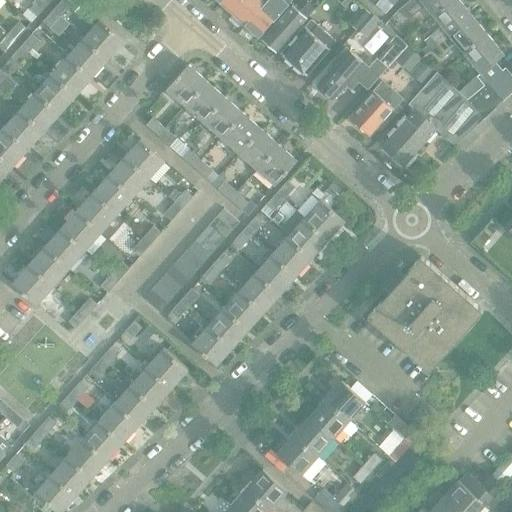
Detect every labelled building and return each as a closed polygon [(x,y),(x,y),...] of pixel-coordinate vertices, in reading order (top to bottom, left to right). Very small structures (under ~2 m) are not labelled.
[(37,0),(30,10),(37,16),(47,4),(42,0),(37,0)] [(76,0),(61,0),(53,9),(61,17),(76,0)] [(222,0),(221,2),(234,13),(245,0),(222,0)] [(245,0),(234,13),(247,25),(268,0),(245,0)] [(260,37),(290,2),(287,0),(268,0),(247,25),(260,37)] [(391,0),(379,0),(376,5),(386,14),(395,3),(391,0)] [(422,0),(435,16),(454,0),(422,0)] [(443,25),(425,39),(432,47),(473,15),(460,0),(454,0),(435,16),(443,25)] [(418,11),(410,1),(400,9),(408,19),(418,11)] [(315,9),(308,3),(301,11),(293,5),(263,40),(277,52),(315,9)] [(363,6),(348,22),(357,30),(358,30),(372,14),(363,6)] [(43,21),(51,29),(61,17),(53,9),(43,21)] [(372,14),(358,30),(367,38),(373,30),(380,22),(372,14)] [(439,56),(456,42),(464,52),(487,33),(473,15),(432,47),(439,56)] [(125,40),(100,18),(84,37),(109,58),(125,40)] [(27,27),(19,20),(7,33),(15,40),(27,27)] [(283,52),(297,64),(297,68),(303,73),(306,72),(308,75),(340,39),(321,22),(312,31),(306,26),(283,52)] [(0,41),(0,47),(5,52),(15,40),(7,33),(0,41)] [(41,40),(33,33),(21,45),(29,52),(41,40)] [(481,72),(478,75),(477,75),(459,90),(469,99),(487,83),(503,69),(496,61),(505,54),(487,33),(464,52),(481,72)] [(393,45),(380,60),(388,67),(408,46),(396,35),(390,42),(393,45)] [(84,37),(68,55),(93,76),(109,58),(84,37)] [(11,57),(19,64),(29,52),(21,45),(11,57)] [(423,58),(410,46),(397,60),(410,72),(423,58)] [(342,59),(319,84),(322,86),(322,90),(328,96),(331,96),(334,98),(348,83),(353,87),(358,81),(368,90),(388,67),(380,60),(377,58),(370,66),(348,47),(340,57),(342,59)] [(68,55),(52,73),(77,94),(93,76),(68,55)] [(435,69),(424,59),(411,72),(422,82),(435,69)] [(188,64),(167,89),(185,105),(207,81),(188,64)] [(511,91),(511,73),(506,67),(503,69),(487,83),(502,101),(511,91)] [(0,85),(9,76),(0,69),(0,85)] [(469,99),(459,90),(438,71),(409,104),(414,109),(382,145),(406,166),(438,130),(457,146),(484,119),(466,101),(469,99)] [(52,73),(36,91),(61,112),(77,94),(52,73)] [(185,105),(203,121),(225,97),(207,81),(185,105)] [(404,98),(384,81),(351,118),(371,135),(404,98)] [(484,119),(502,101),(487,83),(469,99),(466,101),(484,119)] [(36,91),(20,109),(45,130),(61,112),(36,91)] [(203,121),(221,137),(243,113),(225,97),(203,121)] [(20,109),(4,127),(29,149),(45,130),(20,109)] [(221,137),(239,153),(261,129),(243,113),(221,137)] [(153,117),(146,125),(162,139),(169,132),(153,117)] [(4,127),(0,131),(0,155),(13,167),(29,149),(4,127)] [(239,153),(257,169),(279,145),(261,129),(239,153)] [(162,139),(178,153),(185,146),(169,132),(162,139)] [(165,161),(140,139),(124,157),(149,179),(165,161)] [(276,186),(297,161),(279,145),(257,169),(276,186)] [(178,153),(194,167),(201,160),(185,146),(178,153)] [(0,181),(13,167),(0,155),(0,181)] [(124,157),(108,175),(133,197),(149,179),(124,157)] [(194,167),(206,178),(210,182),(217,174),(201,160),(194,167)] [(210,182),(218,189),(227,196),(233,189),(225,181),(228,178),(222,173),(219,176),(217,174),(210,182)] [(108,175),(92,193),(117,215),(133,197),(108,175)] [(295,188),(287,181),(277,193),(285,200),(295,188)] [(344,191),(334,181),(324,191),(335,201),(344,191)] [(175,188),(168,196),(175,202),(182,194),(175,188)] [(243,210),(249,203),(233,189),(227,196),(243,210)] [(193,197),(186,190),(182,194),(175,202),(182,209),(193,197)] [(92,193),(76,211),(101,233),(117,215),(92,193)] [(266,205),(274,212),(285,200),(277,193),(266,205)] [(345,221),(321,199),(305,217),(329,239),(345,221)] [(164,214),(172,221),(182,209),(175,202),(164,214)] [(240,222),(224,208),(217,216),(233,230),(240,222)] [(76,211),(60,229),(85,251),(101,233),(76,211)] [(278,213),(273,219),(279,224),(284,218),(278,213)] [(217,216),(209,225),(225,239),(233,230),(217,216)] [(264,223),(256,216),(245,229),(253,236),(264,223)] [(305,217),(289,235),(313,257),(329,239),(305,217)] [(209,225),(202,233),(218,247),(225,239),(209,225)] [(161,232),(154,226),(143,238),(150,245),(161,232)] [(486,228),(473,242),(480,249),(493,234),(486,228)] [(60,229),(44,247),(69,269),(85,251),(60,229)] [(234,241),(242,248),(253,236),(245,229),(234,241)] [(202,233),(195,241),(211,255),(218,247),(202,233)] [(289,235),(273,253),(297,275),(313,257),(289,235)] [(132,250),(140,257),(150,245),(143,238),(132,250)] [(195,241),(188,249),(204,263),(211,255),(195,241)] [(44,247),(28,265),(53,287),(69,269),(44,247)] [(188,249),(181,257),(197,271),(204,263),(188,249)] [(232,259),(224,252),(213,265),(221,272),(232,259)] [(273,253),(257,272),(281,293),(297,275),(273,253)] [(181,257),(174,265),(190,279),(197,271),(181,257)] [(129,269),(122,262),(111,274),(118,281),(129,269)] [(12,284),(36,305),(53,287),(28,265),(12,284)] [(182,287),(190,279),(174,265),(166,274),(182,287)] [(203,276),(211,283),(221,272),(213,265),(203,276)] [(431,358),(474,310),(424,266),(381,314),(431,358)] [(257,272),(241,290),(265,311),(281,293),(257,272)] [(100,286),(108,293),(118,281),(111,274),(100,286)] [(166,274),(159,282),(175,296),(182,287),(166,274)] [(159,282),(152,290),(168,304),(175,296),(159,282)] [(200,295),(192,288),(181,301),(189,308),(200,295)] [(145,298),(161,312),(168,304),(152,290),(145,298)] [(241,290),(225,308),(249,329),(265,311),(241,290)] [(97,305),(89,298),(79,310),(86,317),(97,305)] [(171,312),(179,319),(189,308),(181,301),(171,312)] [(225,308),(209,326),(233,347),(249,329),(225,308)] [(69,322),(76,329),(86,317),(79,310),(69,322)] [(142,328),(135,321),(124,333),(131,340),(142,328)] [(193,344),(217,366),(233,347),(209,326),(193,344)] [(120,352),(113,346),(102,358),(109,365),(120,352)] [(189,370),(164,348),(147,366),(172,388),(189,370)] [(91,370),(99,376),(109,365),(102,358),(91,370)] [(147,366),(131,384),(156,406),(172,388),(147,366)] [(367,402),(343,381),(326,399),(350,421),(367,402)] [(89,388),(81,382),(70,394),(77,401),(89,388)] [(131,384),(115,402),(140,424),(156,406),(131,384)] [(60,406),(67,412),(77,401),(70,394),(60,406)] [(1,398),(0,399),(0,411),(6,417),(13,409),(1,398)] [(326,399),(310,417),(334,438),(350,421),(326,399)] [(115,402),(99,420),(124,442),(140,424),(115,402)] [(426,409),(418,402),(407,414),(415,421),(426,409)] [(18,427),(25,419),(13,409),(6,417),(18,427)] [(406,441),(415,431),(396,414),(387,424),(406,441)] [(57,424),(49,417),(38,430),(45,437),(57,424)] [(310,417),(294,435),(318,456),(334,438),(310,417)] [(99,420),(83,439),(108,460),(124,442),(99,420)] [(28,441),(35,448),(45,437),(38,430),(28,441)] [(278,453),(314,485),(325,473),(320,469),(326,463),(318,456),(294,435),(278,453)] [(83,439),(67,457),(92,478),(108,460),(83,439)] [(25,460),(17,453),(6,465),(14,472),(25,460)] [(382,459),(375,453),(365,465),(371,471),(382,459)] [(67,457),(52,474),(76,496),(92,478),(67,457)] [(354,477),(361,483),(371,471),(365,465),(354,477)] [(288,491),(264,470),(247,488),(271,509),(288,491)] [(35,493),(57,511),(62,511),(76,496),(52,474),(35,493)] [(462,511),(478,511),(486,504),(494,495),(475,478),(467,487),(459,479),(444,495),(462,511)] [(336,511),(342,506),(341,505),(355,489),(348,483),(334,499),(323,489),(315,498),(329,511),(336,511)] [(247,488),(231,506),(238,511),(268,511),(271,509),(247,488)] [(462,511),(444,495),(431,511),(432,511),(462,511)] [(304,511),(323,511),(312,502),(304,511)]
